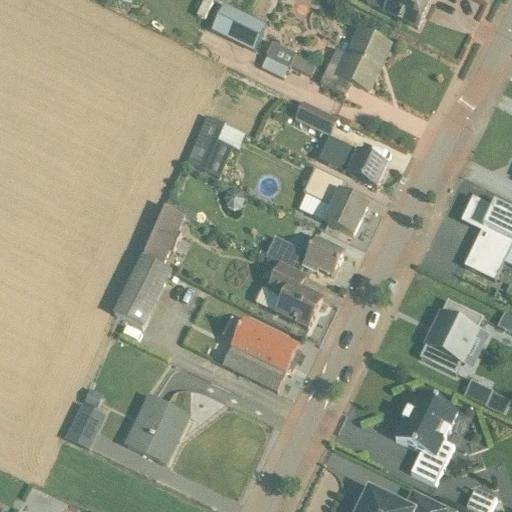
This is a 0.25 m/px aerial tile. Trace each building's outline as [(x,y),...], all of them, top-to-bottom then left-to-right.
[(369,0),(367,6),(419,31),(432,4),(426,2),(427,0),(369,0)] [(267,30),(224,9),(213,32),(255,53),(267,30)] [(376,70),(387,47),(360,34),(343,72),(331,66),(321,87),(347,99),(353,87),(370,95),(381,72),(376,70)] [(273,46),(260,71),(283,82),(295,57),(273,46)] [(339,123),(305,107),(297,124),(330,141),(339,123)] [(206,119),(186,166),(220,181),(233,151),(219,145),(226,128),(206,119)] [(325,165),(334,169),(334,170),(377,191),(388,169),(335,143),(325,165)] [(354,239),(368,210),(341,197),(346,186),(316,172),(304,197),(334,211),(327,226),(354,239)] [(511,219),(474,201),(462,225),(485,236),(489,238),(486,244),(484,243),(479,241),(465,270),(496,285),(511,250),(511,219)] [(144,261),(165,271),(171,255),(174,257),(182,237),(179,236),(186,219),(165,210),(144,261)] [(334,280),(346,257),(317,243),(310,257),(299,252),(293,264),(304,269),(304,270),(318,277),(320,273),(334,280)] [(309,332),(323,303),(301,292),(307,280),(282,267),(269,294),(285,301),(278,316),(309,332)] [(449,304),(421,361),(457,379),(485,321),(449,304)] [(511,318),(505,316),(498,330),(511,336),(511,318)] [(246,323),(224,369),(279,395),(301,350),(246,323)] [(472,384),(465,398),(486,409),(494,395),(472,384)] [(97,409),(102,398),(91,393),(86,404),(97,409)] [(458,416),(419,397),(410,414),(409,414),(408,415),(409,416),(405,424),(404,423),(403,425),(405,425),(396,443),(422,456),(411,477),(436,489),(455,450),(446,446),(447,444),(445,443),(449,435),(450,436),(451,434),(450,434),(458,416)] [(151,402),(127,450),(167,467),(167,466),(162,464),(174,439),(179,442),(189,421),(151,402)] [(493,511),(497,504),(476,493),(467,511),(468,511),(493,511)] [(442,511),(414,498),(406,511),(405,511),(371,495),(362,511),(360,511),(355,509),(353,511),(442,511)]
